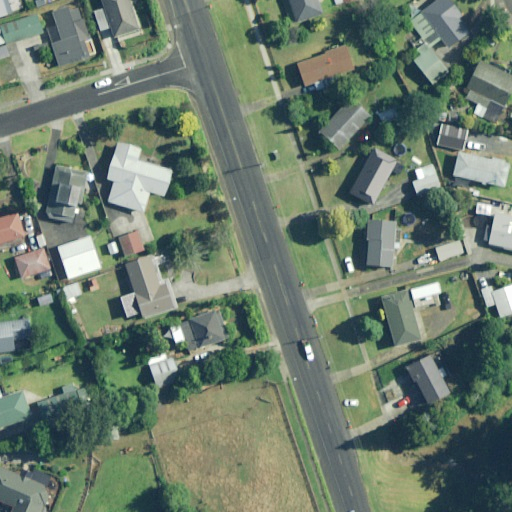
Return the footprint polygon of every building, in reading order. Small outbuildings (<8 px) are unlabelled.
[(8,0),(0,0),(0,20),(14,15),(8,0)] [(316,0),(276,0),(277,2),(281,0),(286,0),(296,28),(323,18),(316,0)] [(447,0),(439,0),(420,14),(447,52),(469,37),(458,22),(461,19),(447,0)] [(76,9),(54,17),(63,42),(49,47),(59,73),(95,60),(76,9)] [(37,16),(0,27),(0,28),(6,48),(44,36),(37,16)] [(344,48),(295,64),(303,89),(353,73),(344,48)] [(449,74),(428,49),(411,62),(432,88),(449,74)] [(511,89),(511,80),(477,64),(462,96),(500,114),(511,89)] [(351,99),(319,134),(338,152),(370,117),(351,99)] [(403,114),(397,104),(378,115),(384,125),(403,114)] [(139,147),(118,140),(107,176),(114,178),(107,199),(146,211),(152,192),(163,195),(172,166),(136,154),(139,147)] [(396,162),(373,150),(349,196),(372,208),(396,162)] [(509,167),(457,155),(451,178),(503,190),(509,167)] [(87,169),(57,163),(46,214),(76,221),(87,169)] [(442,187),(434,164),(415,170),(419,180),(413,182),(417,196),(442,187)] [(0,242),(26,234),(19,209),(0,214),(0,242)] [(511,218),(494,215),(487,246),(511,251),(511,218)] [(393,224),(366,222),(364,269),(391,270),(393,224)] [(147,250),(141,232),(119,239),(125,257),(147,250)] [(89,236),(58,247),(69,277),(99,266),(89,236)] [(465,253),(461,240),(436,247),(440,260),(465,253)] [(52,269),(45,249),(16,258),(23,279),(52,269)] [(151,252),(126,262),(147,315),(179,303),(168,277),(162,279),(151,252)] [(511,280),(491,290),(502,315),(511,311),(511,280)] [(84,294),(79,282),(67,286),(72,299),(84,294)] [(405,286),(380,293),(394,343),(419,336),(405,286)] [(54,302),(52,294),(37,298),(40,306),(54,302)] [(217,307),(180,320),(191,350),(228,336),(217,307)] [(29,318),(0,321),(0,344),(31,341),(29,318)] [(427,351),(404,363),(425,403),(448,391),(427,351)] [(172,357),(150,365),(158,387),(180,379),(172,357)] [(0,424),(33,414),(24,384),(0,391),(0,424)] [(77,386),(36,401),(46,427),(87,412),(77,386)] [(41,511),(53,485),(0,463),(0,497),(13,503),(9,511),(41,511)]
